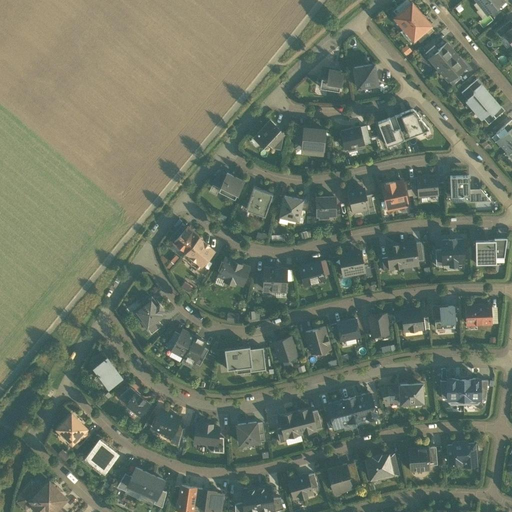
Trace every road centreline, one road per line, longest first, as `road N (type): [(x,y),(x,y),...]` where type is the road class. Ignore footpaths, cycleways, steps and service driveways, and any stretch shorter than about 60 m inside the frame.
road 1 (track): [(322,0),(0,389)]
road 2 (residential): [(500,428),(434,427),(253,470),(198,471),(126,441),(64,385)]
road 3 (residential): [(510,356),(399,358),(215,401),(158,381),(100,320)]
road 4 (residential): [(511,288),(384,295),(244,332),(187,310),(145,252)]
road 5 (residential): [(181,201),(233,242),(287,253),(425,224),(511,221)]
road 6 (residential): [(225,147),(260,171),(300,180),(468,154)]
road 7 (residential): [(490,494),(439,490),(340,511)]
road 8 (residential): [(412,89),(349,111),(271,100)]
road 9 (residential): [(431,0),(511,91)]
